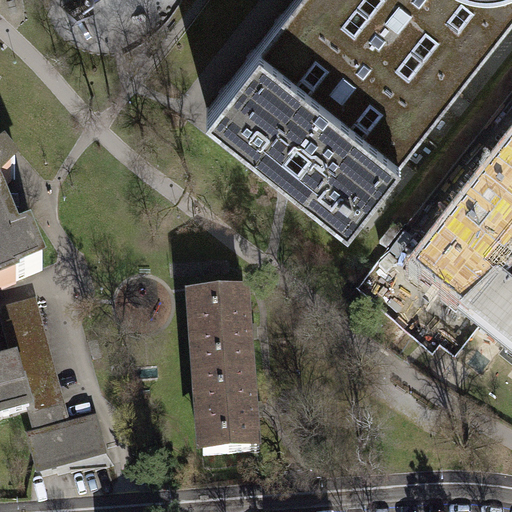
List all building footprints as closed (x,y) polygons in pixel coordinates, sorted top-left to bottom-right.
[(511,0),(292,0),(207,108),(348,220),(355,211),(425,122),(511,11),(511,0)] [(0,290),(17,283),(16,281),(41,271),(28,239),(13,245),(0,214),(0,195),(0,196),(15,178),(4,164),(0,166),(0,290)] [(511,291),(497,279),(475,300),(462,313),(511,353),(511,291)] [(193,297),(198,377),(251,373),(246,294),(193,297)] [(23,386),(30,410),(31,415),(61,407),(33,302),(1,311),(16,365),(21,387),(23,386)] [(0,417),(30,410),(23,386),(21,387),(16,365),(0,369),(0,417)] [(257,453),(251,373),(198,377),(203,457),(257,453)] [(67,427),(61,407),(31,415),(37,435),(29,437),(37,470),(104,452),(95,419),(67,427)]
